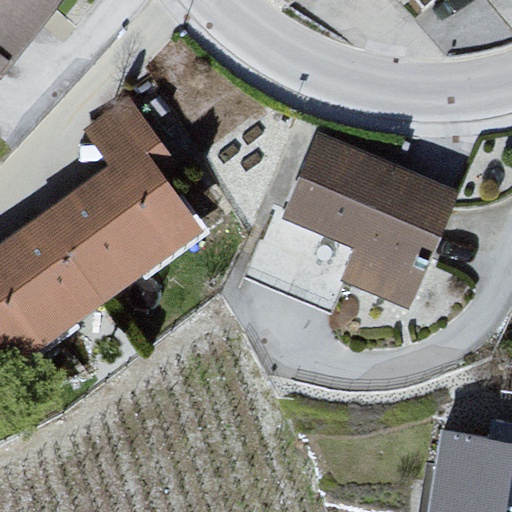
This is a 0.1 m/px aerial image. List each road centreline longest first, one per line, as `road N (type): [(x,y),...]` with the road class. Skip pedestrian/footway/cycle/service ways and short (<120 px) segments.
road 1 (residential): [(511,80),(427,92),(357,83),(294,62),(217,0)]
road 2 (unknown): [(0,178),(65,106),(126,0)]
